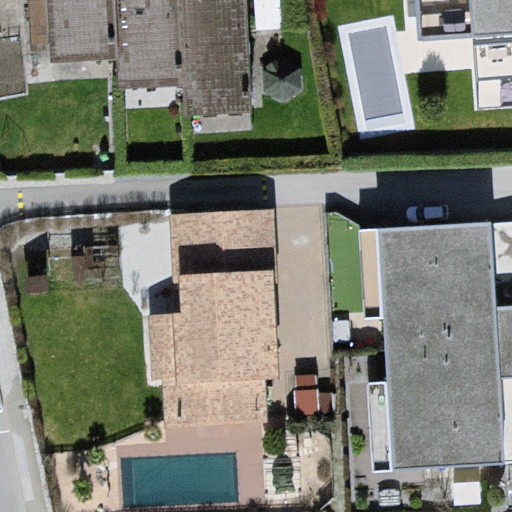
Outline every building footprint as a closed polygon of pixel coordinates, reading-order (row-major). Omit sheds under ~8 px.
[(25,0),(27,67),(99,71),(98,0),(25,0)] [(167,0),(99,0),(105,99),(162,100),(168,0),(167,0)] [(234,0),(171,0),(168,0),(161,122),(241,115),(234,0)] [(511,0),(415,0),(418,39),(473,36),(477,109),(511,107),(511,0)] [(270,209),(171,213),(174,312),(146,313),(149,378),(165,378),(166,422),(277,418),(270,209)] [(511,226),(358,232),(370,473),(511,467),(511,334),(511,316),(511,315),(511,226)]
